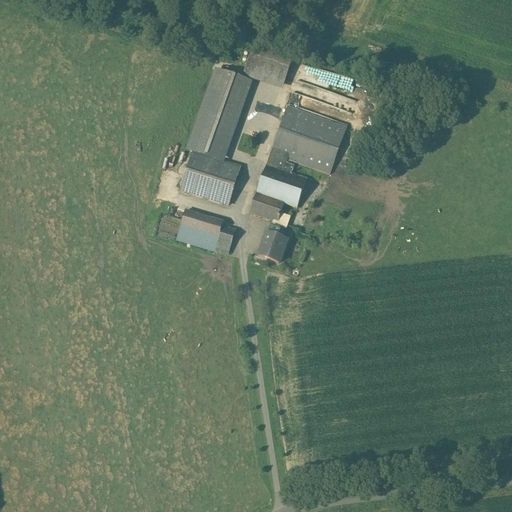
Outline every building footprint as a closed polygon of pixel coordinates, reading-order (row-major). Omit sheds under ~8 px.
[(292,58),(253,45),(246,68),(285,81),(292,58)] [(216,71),(187,150),(216,160),(244,81),(216,71)] [(244,81),(216,160),(223,163),(252,84),(244,81)] [(347,128),(287,107),(269,157),(286,163),(287,161),(330,176),(347,128)] [(223,163),(192,153),(180,191),(228,206),(240,168),(223,163)] [(269,157),(256,195),(273,201),(286,163),(269,157)] [(286,163),(273,201),(284,205),(297,209),(307,181),(291,175),(294,166),(286,163)] [(273,201),(256,195),(249,214),(272,222),(277,223),(281,214),(284,205),(273,201)] [(224,223),(185,211),(176,240),(215,252),(215,251),(218,243),(222,228),(224,223)] [(272,222),(267,235),(266,234),(258,257),(279,264),(287,242),(282,240),(290,218),(281,214),(277,223),(272,222)] [(234,232),(222,228),(218,243),(228,247),(230,247),(234,232)] [(228,247),(218,243),(215,251),(227,255),(228,247)]
